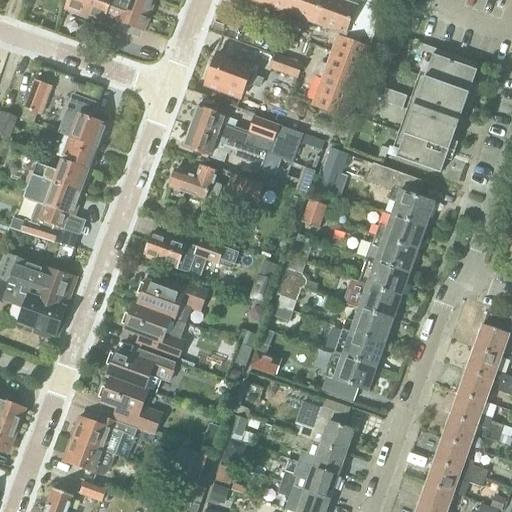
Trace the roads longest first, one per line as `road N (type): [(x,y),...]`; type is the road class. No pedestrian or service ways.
road 1 (residential): [(12,511),(169,91)]
road 2 (residential): [(470,284),(448,293),(372,511)]
road 3 (residential): [(169,91),(0,32)]
road 4 (residential): [(470,284),(511,162)]
